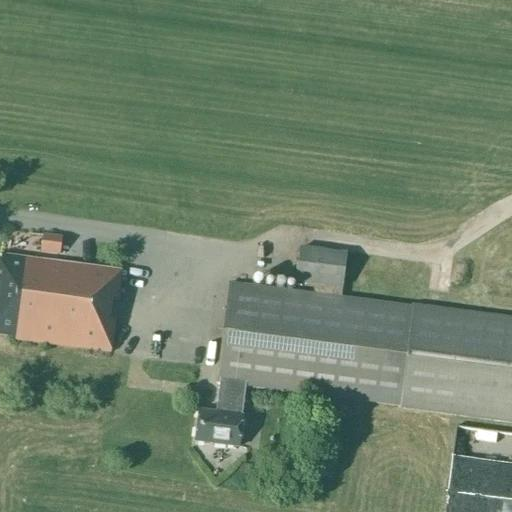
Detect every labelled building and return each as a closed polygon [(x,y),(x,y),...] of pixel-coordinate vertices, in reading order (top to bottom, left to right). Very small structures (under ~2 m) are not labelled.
[(40,254),(60,256),(62,238),(43,235),(40,254)] [(241,417),(245,387),(400,407),(400,409),(511,423),(511,319),(413,306),(413,308),(340,299),(346,255),(300,249),(295,283),(314,285),(312,295),(230,285),(217,383),(219,383),(215,414),(198,411),(194,442),(238,448),(242,417),(241,417)] [(119,291),(116,290),(118,271),(0,255),(0,335),(15,338),(15,341),(108,353),(111,333),(114,333),(119,291)] [(219,458),(212,445),(199,453),(206,466),(219,458)] [(441,489),(511,496),(511,455),(445,448),(441,489)]
